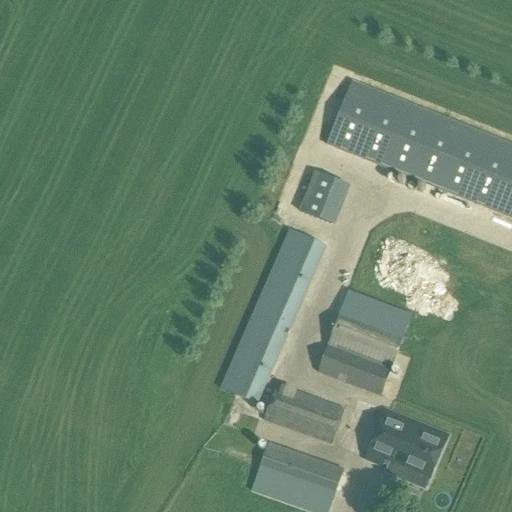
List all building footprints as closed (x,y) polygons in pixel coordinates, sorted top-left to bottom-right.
[(511,148),(352,84),(327,146),(511,219),(511,148)] [(260,408),(327,247),(291,232),(222,391),(260,408)] [(382,398),(412,317),(348,293),(318,375),(382,398)] [(264,423),(335,448),(346,412),(276,387),(264,423)] [(396,479),(427,492),(449,437),(385,411),(365,461),(397,476),(396,479)] [(329,511),(343,470),(269,444),(252,492),(308,511),(329,511)]
